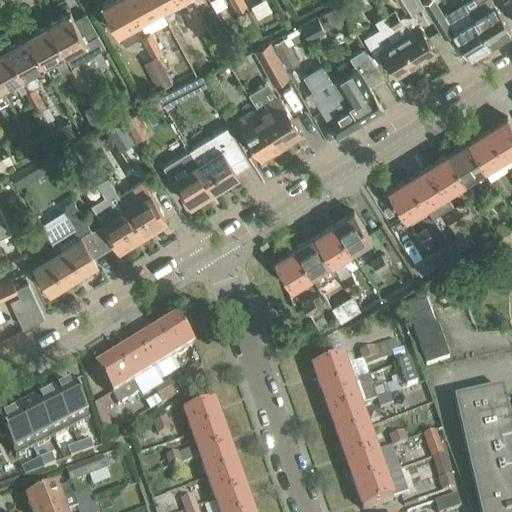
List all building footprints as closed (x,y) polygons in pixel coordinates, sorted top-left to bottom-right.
[(126,0),(106,0),(101,3),(117,32),(129,26),(131,30),(140,24),(126,0)] [(149,15),(159,9),(154,0),(126,0),(140,24),(151,19),(149,15)] [(173,7),(183,1),(182,0),(154,0),(159,9),(171,3),(173,7)] [(231,0),(237,10),(245,5),(242,0),(231,0)] [(420,0),(402,0),(410,12),(422,4),(420,0)] [(424,0),(421,2),(423,4),(432,20),(443,37),(453,31),(469,57),(490,44),(473,17),(467,6),(464,0),(452,7),(443,13),(435,0),(424,0)] [(463,0),(464,0),(467,6),(473,17),(490,44),(511,31),(500,14),(492,0),(463,0)] [(511,0),(503,0),(511,13),(511,0)] [(184,11),(190,22),(197,18),(191,8),(184,11)] [(394,8),(385,14),(416,63),(436,50),(425,33),(413,13),(409,15),(398,15),(394,8)] [(69,11),(48,23),(53,33),(66,56),(71,65),(76,62),(103,47),(96,34),(85,40),(79,29),(74,19),(69,11)] [(379,27),(363,37),(373,52),(378,49),(385,59),(395,76),(416,63),(385,14),(375,20),(379,27)] [(318,15),(300,24),(308,40),(326,30),(318,15)] [(195,33),(203,29),(197,18),(190,22),(195,33)] [(71,65),(68,60),(53,33),(48,23),(27,35),(43,65),(54,58),(61,71),(67,68),(71,65)] [(294,28),(283,33),(285,36),(290,45),(294,43),(298,50),(310,44),(308,40),(300,24),(294,28)] [(155,41),(149,30),(142,35),(147,45),(155,41)] [(27,35),(6,46),(24,78),(25,80),(29,88),(34,86),(40,83),(35,74),(33,70),(43,65),(27,35)] [(285,36),(272,42),(286,68),(299,61),(290,45),(285,36)] [(269,40),(254,49),(273,84),(289,75),(269,40)] [(147,45),(153,56),(161,52),(155,41),(147,45)] [(6,46),(0,49),(0,85),(8,100),(9,100),(2,87),(13,81),(14,84),(24,78),(6,46)] [(351,56),(357,66),(334,80),(360,124),(383,110),(369,85),(383,77),(365,47),(351,56)] [(299,60),(306,70),(320,62),(313,51),(299,60)] [(72,78),(82,73),(76,62),(71,65),(67,68),(72,78)] [(334,80),(330,82),(320,66),(301,77),(338,137),(360,124),(334,80)] [(165,70),(150,78),(156,90),(172,83),(165,70)] [(204,85),(205,85),(215,102),(227,95),(212,70),(201,76),(200,74),(198,75),(204,85)] [(82,73),(72,78),(78,88),(83,86),(87,83),(82,73)] [(204,85),(198,75),(158,95),(164,106),(204,85)] [(0,104),(8,100),(0,85),(0,104)] [(29,88),(24,91),(30,101),(39,96),(34,86),(29,88)] [(302,134),(291,117),(278,95),(257,107),(280,143),(286,139),(288,142),(302,134)] [(35,111),(45,106),(39,96),(30,101),(35,111)] [(94,107),(84,112),(89,120),(99,115),(94,107)] [(257,107),(237,120),(261,159),(275,151),(273,147),(280,143),(257,107)] [(137,140),(149,132),(136,111),(123,119),(137,140)] [(511,124),(507,116),(487,128),(504,157),(511,151),(511,124)] [(134,141),(121,120),(107,129),(120,150),(134,141)] [(238,174),(235,171),(249,162),(227,126),(189,149),(214,189),(238,174)] [(487,128),(467,141),(484,169),(493,163),(504,157),(487,128)] [(467,141),(447,153),(464,181),(484,169),(467,141)] [(165,164),(179,187),(190,204),(214,189),(189,149),(165,164)] [(50,160),(62,180),(75,172),(62,152),(50,160)] [(444,193),(464,181),(447,153),(427,165),(444,193)] [(20,165),(9,172),(17,187),(29,180),(20,165)] [(427,165),(407,177),(425,205),(431,217),(451,204),(444,193),(427,165)] [(142,233),(126,207),(118,193),(107,176),(96,182),(104,195),(91,203),(118,248),(142,233)] [(387,189),(405,218),(425,205),(407,177),(387,189)] [(126,207),(142,233),(166,218),(141,179),(118,193),(126,207)] [(502,196),(494,184),(483,190),(491,202),(502,196)] [(66,213),(43,227),(47,234),(50,239),(57,251),(73,276),(97,261),(86,244),(83,239),(94,232),(81,213),(74,201),(63,208),(66,213)] [(454,208),(473,240),(475,240),(462,219),(472,213),(465,201),(454,208)] [(0,206),(0,237),(11,232),(0,206)] [(473,240),(454,208),(444,214),(451,225),(450,226),(463,247),(473,240)] [(371,238),(354,211),(334,223),(351,251),(362,244),(371,238)] [(47,234),(47,233),(40,222),(36,216),(29,220),(33,226),(30,228),(37,240),(47,234)] [(334,223),(314,235),(331,263),(351,251),(334,223)] [(414,233),(422,244),(433,238),(426,226),(414,233)] [(331,263),(314,235),(294,248),(311,275),(317,284),(336,271),(331,263)] [(437,247),(414,262),(420,272),(444,257),(437,247)] [(274,260),(291,288),(311,275),(294,248),(274,260)] [(73,276),(57,251),(33,265),(49,291),(73,276)] [(377,272),(388,265),(381,253),(370,260),(377,272)] [(347,289),(358,282),(351,273),(341,279),(347,289)] [(12,281),(2,286),(7,297),(17,292),(15,286),(12,281)] [(19,295),(10,300),(22,327),(44,317),(28,282),(16,287),(19,295)] [(426,292),(403,300),(426,366),(449,358),(426,292)] [(312,296),(301,303),(303,306),(308,314),(319,307),(312,296)] [(177,320),(176,320),(156,332),(173,360),(194,347),(177,320)] [(173,360),(156,332),(136,345),(153,372),(173,360)] [(394,341),(358,353),(362,361),(364,367),(364,366),(393,357),(391,352),(398,350),(394,341)] [(134,384),(153,372),(136,345),(116,357),(138,394),(140,393),(134,384)] [(351,356),(312,370),(320,394),(368,377),(364,366),(364,367),(362,361),(354,364),(351,356)] [(112,397),(118,406),(138,394),(116,357),(95,369),(112,397)] [(418,386),(409,362),(393,368),(398,381),(394,383),(397,393),(418,386)] [(205,378),(205,377),(197,364),(188,370),(196,384),(205,378)] [(386,396),(382,388),(374,390),(369,376),(368,377),(320,394),(329,417),(376,400),(386,396)] [(171,381),(161,386),(170,400),(178,394),(171,381)] [(71,384),(52,394),(70,430),(90,420),(71,384)] [(170,400),(161,386),(153,391),(161,405),(170,400)] [(511,511),(511,432),(503,391),(454,402),(479,511),(511,511)] [(432,406),(427,392),(416,395),(419,402),(407,405),(410,413),(421,409),(422,410),(432,406)] [(52,394),(34,403),(52,440),(70,430),(52,394)] [(386,396),(376,400),(380,410),(393,405),(390,396),(386,396)] [(113,432),(112,431),(105,410),(112,406),(107,398),(94,406),(104,434),(113,432)] [(34,403),(16,413),(34,449),(52,440),(34,403)] [(222,426),(214,404),(183,415),(191,437),(222,426)] [(360,406),(329,417),(337,441),(368,430),(363,416),(360,406)] [(0,436),(2,440),(5,438),(15,459),(34,449),(16,413),(0,420),(0,436)] [(157,436),(170,432),(166,419),(153,424),(157,436)] [(230,448),(222,426),(191,437),(195,448),(178,454),(178,453),(165,457),(169,469),(182,464),(199,459),(230,448)] [(337,441),(346,464),(377,453),(368,430),(337,441)] [(393,448),(407,443),(404,432),(389,438),(393,448)] [(444,455),(435,432),(423,436),(431,460),(443,456),(444,455)] [(90,441),(78,445),(82,455),(93,451),(93,450),(90,441)] [(78,445),(67,450),(71,459),(82,455),(78,445)] [(199,459),(206,481),(238,470),(230,448),(199,459)] [(377,453),(346,464),(354,488),(384,477),(385,477),(398,472),(390,448),(377,453)] [(51,455),(40,460),(44,469),(55,465),(51,455)] [(451,476),(444,455),(443,456),(431,460),(437,480),(442,493),(455,488),(451,476)] [(107,470),(102,457),(65,471),(70,485),(107,470)] [(40,461),(28,466),(32,474),(44,470),(40,461)] [(186,476),(182,464),(169,469),(173,480),(186,476)] [(245,492),(238,470),(206,481),(214,503),(245,492)] [(392,499),(406,494),(398,472),(385,477),(384,477),(354,488),(362,511),(379,506),(379,505),(392,500),(392,499)] [(61,499),(57,488),(25,500),(30,511),(67,511),(94,502),(89,489),(61,499)] [(252,511),(245,492),(214,503),(217,511),(252,511)] [(457,495),(434,503),(437,511),(447,511),(461,507),(457,495)] [(184,511),(187,511),(198,509),(193,496),(180,501),(184,511)] [(97,511),(94,502),(76,509),(77,511),(97,511)]
